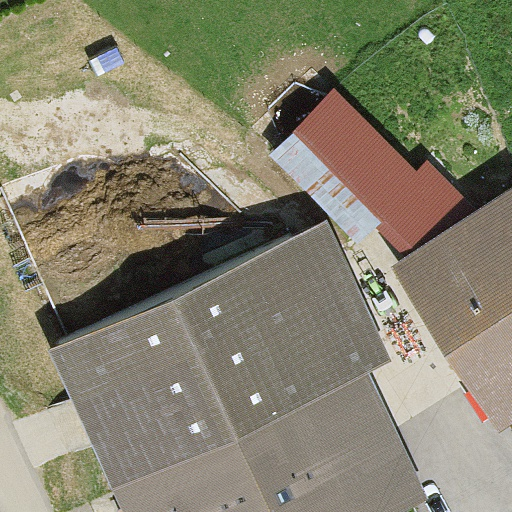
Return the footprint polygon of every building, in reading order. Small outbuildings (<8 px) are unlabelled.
[(332,92),(275,151),(360,234),(374,219),(414,257),(483,213),(428,160),(416,173),(332,92)] [(511,194),(483,213),(414,257),(473,350),(461,358),(475,379),(486,371),(508,406),(511,403),(511,194)] [(58,339),(124,485),(250,428),(358,379),(291,233),(58,339)] [(250,428),(288,511),(371,511),(410,495),(358,379),(250,428)] [(288,511),(250,428),(124,485),(136,511),(288,511)]
